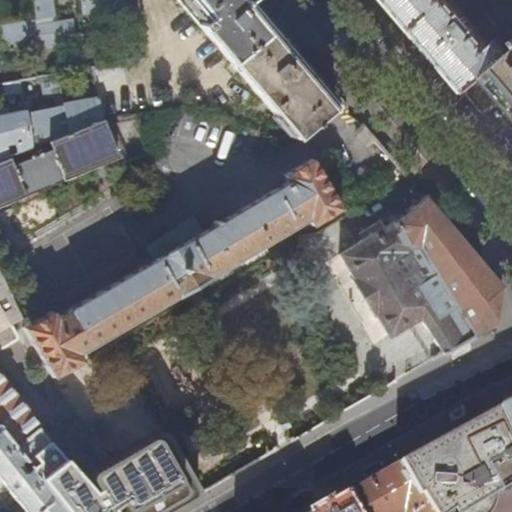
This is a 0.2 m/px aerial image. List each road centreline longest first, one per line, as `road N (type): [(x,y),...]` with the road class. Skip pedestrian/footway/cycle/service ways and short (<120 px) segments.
road 1 (tertiary): [(229,511),(511,358)]
road 2 (secondary): [(321,0),(511,219)]
